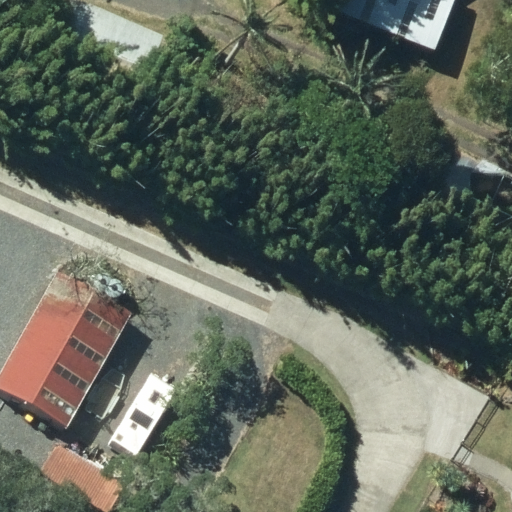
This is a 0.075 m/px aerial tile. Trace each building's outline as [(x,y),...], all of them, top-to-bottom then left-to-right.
[(322,0),(317,15),(432,60),(455,3),(447,0),(322,0)] [(34,83),(126,123),(157,51),(65,11),(34,83)] [(355,208),(511,282),(511,194),(389,137),(355,208)] [(0,374),(0,402),(64,436),(125,321),(51,282),(0,374)] [(167,422),(129,400),(93,463),(131,484),(167,422)]
